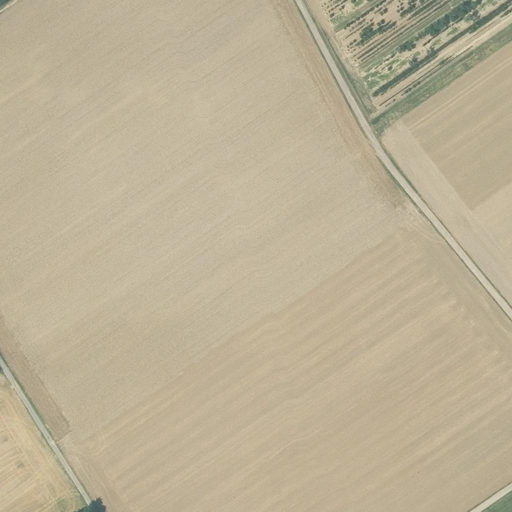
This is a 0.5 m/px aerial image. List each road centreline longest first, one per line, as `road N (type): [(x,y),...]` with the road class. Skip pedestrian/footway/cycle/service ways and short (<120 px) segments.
road 1 (track): [(511,316),(382,156),(297,0)]
road 2 (track): [(84,511),(0,377)]
